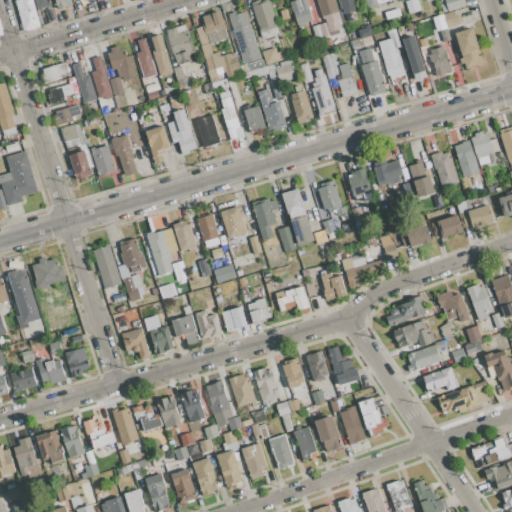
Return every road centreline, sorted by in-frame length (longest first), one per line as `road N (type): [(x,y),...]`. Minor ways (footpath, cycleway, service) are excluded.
road 1 (residential): [(0,421),(347,320),(387,287),(511,242)]
road 2 (tertiary): [(0,240),(511,90)]
road 3 (residential): [(0,4),(117,386)]
road 4 (residential): [(347,320),(475,511)]
road 5 (residential): [(234,511),(430,442)]
road 6 (residential): [(16,55),(194,0)]
